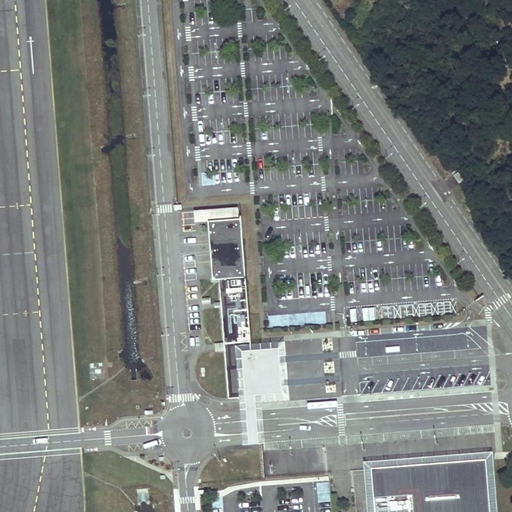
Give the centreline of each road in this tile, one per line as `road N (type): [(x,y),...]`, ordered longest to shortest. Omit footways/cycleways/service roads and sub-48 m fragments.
road 1 (tertiary): [(294,0),(511,318)]
road 2 (unclassified): [(511,392),(200,421)]
road 3 (unclassified): [(203,434),(215,442),(511,415)]
